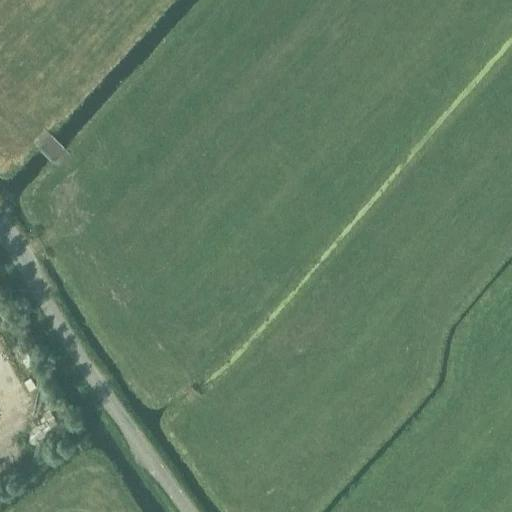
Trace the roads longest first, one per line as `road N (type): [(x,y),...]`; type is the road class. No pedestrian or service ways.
road 1 (track): [(462,229),(277,511)]
road 2 (unclassified): [(184,511),(0,233)]
